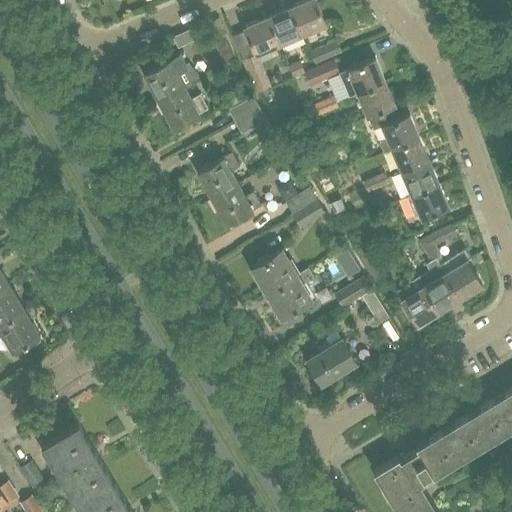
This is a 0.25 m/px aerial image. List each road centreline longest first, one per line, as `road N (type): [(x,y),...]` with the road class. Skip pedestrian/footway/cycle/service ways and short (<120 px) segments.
road 1 (tertiary): [(286,511),(0,22)]
road 2 (tertiary): [(0,86),(259,511)]
road 3 (residential): [(305,445),(83,55)]
road 4 (residential): [(511,259),(442,68),(381,0)]
road 5 (residential): [(305,445),(511,309)]
road 6 (residential): [(0,180),(102,349)]
road 7 (residential): [(102,349),(201,511)]
road 8 (residential): [(83,55),(208,0)]
road 9 (residential): [(0,415),(102,349)]
